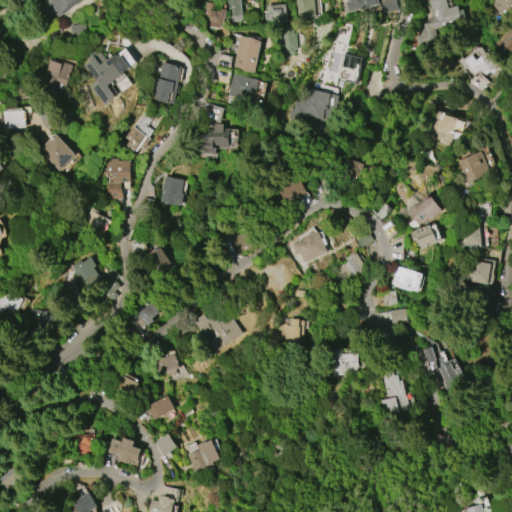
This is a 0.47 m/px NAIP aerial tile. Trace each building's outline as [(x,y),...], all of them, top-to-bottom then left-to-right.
[(81,0),(45,25),(35,11),(51,0),(81,0)] [(227,0),(239,0),(242,21),(229,22),(227,0)] [(295,0),(315,0),(317,17),(311,18),(311,20),(304,20),(304,18),(297,19),(295,0)] [(377,0),(378,4),(348,12),(345,2),(348,1),(347,0),(377,0)] [(417,25),(428,22),(427,18),(432,17),(428,2),(430,2),(430,0),(446,0),(448,8),(457,6),(458,11),(462,10),(465,21),(434,29),(437,42),(417,46),(414,35),(419,34),(417,25)] [(488,8),(495,0),(511,0),(511,6),(500,19),(488,8)] [(265,5),(286,4),(287,22),(267,24),(267,19),(264,19),(263,14),(266,14),(265,5)] [(223,28),(225,9),(207,7),(205,26),(223,28)] [(511,49),(499,39),(511,23),(511,49)] [(280,52),(297,52),(297,33),(286,33),(286,43),(280,43),(280,52)] [(232,67),(240,36),(262,42),(254,72),(232,67)] [(137,62),(107,85),(115,96),(103,105),(88,86),(97,80),(84,64),(89,61),(85,56),(94,49),(98,54),(101,51),(108,60),(125,47),(137,62)] [(489,51),(500,69),(491,75),(489,71),(484,74),(484,73),(483,74),(480,69),(472,74),(467,66),(489,51)] [(62,61),(73,65),(65,90),(44,83),(52,60),(62,63),(62,61)] [(162,62),(181,66),(172,105),(154,101),(155,95),(152,94),(155,80),(158,80),(162,62)] [(227,95),(232,73),(259,79),(254,101),(227,95)] [(337,96),(309,87),(304,102),(296,100),(290,118),(313,126),(310,134),(318,137),(322,126),(327,128),(337,96)] [(431,128),(436,112),(436,104),(449,106),(449,116),(456,119),(450,143),(426,136),(429,127),(431,128)] [(6,108),(23,108),(23,110),(25,110),(26,127),(5,128),(4,111),(6,111),(6,108)] [(153,130),(136,153),(126,145),(129,140),(125,137),(145,110),(154,116),(147,125),(153,130)] [(213,156),(199,155),(201,130),(213,131),(213,123),(223,124),(223,131),(229,132),(228,148),(214,147),(213,156)] [(58,170),(38,150),(55,133),(75,154),(58,170)] [(457,161),(481,151),(490,172),(471,180),(473,185),(467,187),(465,183),(462,185),(457,175),(462,173),(457,161)] [(77,154),(60,171),(63,175),(81,157),(77,154)] [(102,159),(130,157),(131,182),(120,182),(120,188),(122,188),(123,198),(107,199),(106,182),(110,182),(110,174),(103,174),(102,159)] [(158,202),(164,176),(183,180),(180,193),(183,193),(181,205),(178,205),(177,206),(166,204),(166,205),(160,204),(160,202),(158,202)] [(407,211),(428,194),(441,210),(429,220),(427,218),(419,225),(407,211)] [(375,216),(385,203),(392,209),(382,222),(375,216)] [(102,217),(96,229),(83,222),(89,210),(102,217)] [(414,230),(436,222),(442,240),(419,249),(417,241),(413,242),(410,233),(414,232),(414,230)] [(496,227),(465,228),(466,250),(497,249),(496,227)] [(291,244),(319,232),(328,252),(304,262),(300,253),(296,255),(291,244)] [(149,251),(155,272),(173,266),(166,245),(149,251)] [(355,251),(365,266),(365,267),(366,268),(363,270),(362,269),(343,282),(335,270),(346,262),(344,258),(355,251)] [(89,256),(95,266),(92,268),(99,278),(97,280),(97,281),(80,292),(78,289),(75,291),(63,273),(89,256)] [(472,257),(494,261),(490,285),(461,280),(464,265),(471,267),(472,257)] [(396,266),(423,274),(417,291),(411,289),(411,292),(392,286),(393,283),(391,283),(396,266)] [(107,275),(116,287),(111,291),(114,297),(108,301),(100,290),(106,285),(102,279),(107,275)] [(0,288),(21,299),(12,316),(5,313),(6,310),(2,308),(0,312),(0,288)] [(396,304),(384,306),(382,292),(394,290),(396,304)] [(143,327),(139,324),(136,327),(133,323),(125,331),(119,324),(136,308),(139,312),(145,306),(153,314),(146,321),(148,323),(143,327)] [(211,351),(242,336),(228,306),(196,321),(211,351)] [(389,310),(404,308),(406,322),(390,324),(389,310)] [(53,334),(53,312),(26,313),(27,335),(53,334)] [(301,320),(283,319),(282,342),(301,343),(301,320)] [(423,349),(438,392),(463,384),(455,358),(446,361),(440,343),(423,349)] [(330,353),(331,374),(357,373),(357,352),(330,353)] [(179,368),(176,354),(154,359),(158,374),(179,368)] [(401,380),(408,408),(382,414),(379,399),(386,398),(382,378),(383,377),(381,368),(391,366),(393,375),(397,374),(398,380),(401,380)] [(146,406),(167,395),(174,408),(153,419),(146,406)] [(94,453),(93,431),(87,431),(87,434),(77,435),(77,453),(94,453)] [(161,456),(153,444),(169,434),(177,446),(161,456)] [(137,461),(134,460),(132,465),(120,460),(121,456),(116,455),(120,442),(122,443),(124,438),(135,441),(133,446),(141,449),(137,461)] [(212,440),(220,459),(213,462),(214,465),(195,474),(187,455),(199,450),(197,446),(212,440)] [(148,511),(151,500),(158,501),(159,497),(162,497),(164,486),(179,489),(177,501),(174,501),(172,511),(148,511)] [(72,502),(90,492),(97,507),(90,511),(75,511),(77,511),(72,502)]
